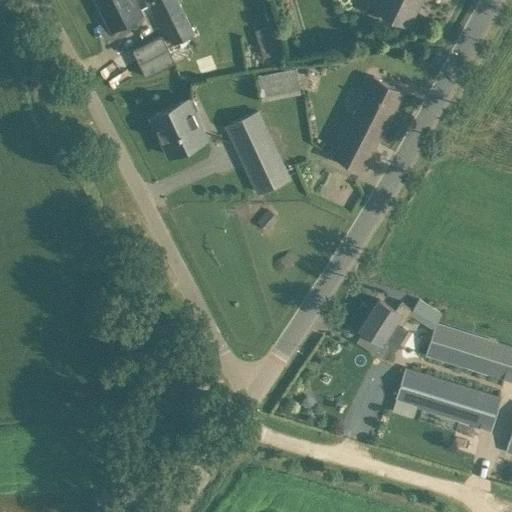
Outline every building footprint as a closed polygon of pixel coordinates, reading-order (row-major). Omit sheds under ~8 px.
[(97,0),(112,28),(142,12),(135,0),(97,0)] [(151,0),(172,42),(178,54),(208,40),(202,27),(194,31),(178,0),(151,0)] [(409,23),(420,0),(379,0),(376,7),(409,23)] [(259,43),(271,39),(267,25),(255,29),(259,43)] [(282,70),(287,94),(300,92),(295,67),(282,70)] [(333,154),(362,168),(363,169),(403,89),(374,74),(333,154)] [(194,110),(199,108),(193,95),(188,98),(187,97),(151,114),(158,129),(161,127),(165,134),(162,136),(170,154),(201,139),(205,138),(206,137),(205,135),(200,124),(194,110)] [(233,135),(234,138),(246,164),(259,191),(291,176),(265,120),(233,135)] [(260,216),(271,226),(279,217),(268,207),(260,216)] [(379,297),(361,326),(364,327),(357,339),(383,356),(391,343),(383,338),(394,320),(402,325),(413,307),(401,299),(396,307),(379,297)] [(511,345),(435,321),(425,352),(511,379),(511,345)] [(396,397),(411,402),(407,415),(424,420),(428,407),(492,427),(501,397),(406,367),(396,397)] [(179,406),(195,399),(190,386),(173,393),(172,401),(179,406)]
